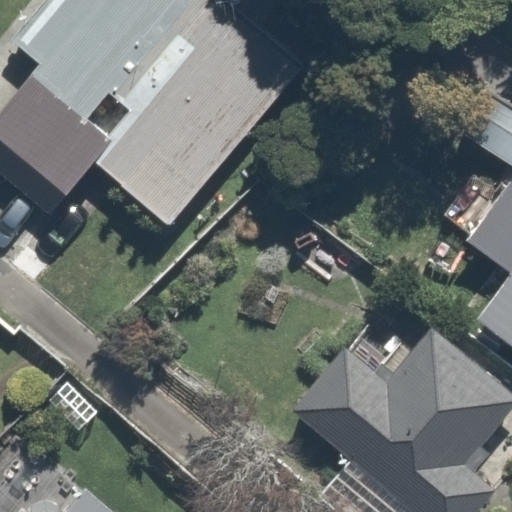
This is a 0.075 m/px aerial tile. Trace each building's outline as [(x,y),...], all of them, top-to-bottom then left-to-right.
[(33,0),(4,39),(27,57),(0,92),(0,142),(56,186),(90,142),(178,211),(311,39),(259,0),(33,0)] [(511,93),(472,65),(441,108),(511,158),(511,93)] [(511,175),(501,168),(461,223),(506,256),(470,306),(511,336),(511,175)] [(390,362),(337,328),(287,407),(341,441),(306,497),(329,511),(446,511),(511,408),(511,382),(415,322),(390,362)] [(129,511),(72,479),(52,511),(129,511)]
